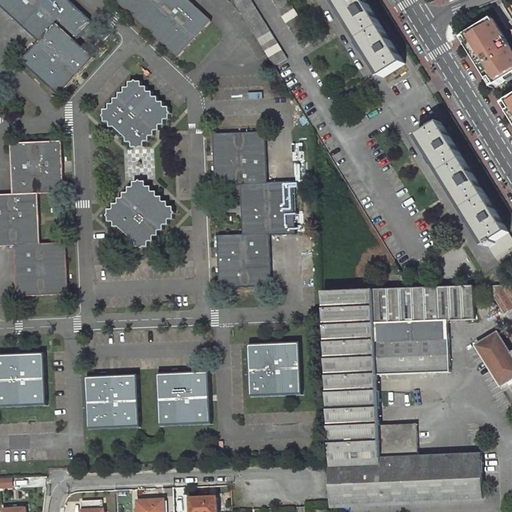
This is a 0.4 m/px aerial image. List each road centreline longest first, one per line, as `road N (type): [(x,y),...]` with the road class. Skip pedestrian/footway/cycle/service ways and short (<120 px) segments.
road 1 (residential): [(133,41),(192,95),(202,317)]
road 2 (residential): [(53,511),(59,492),(85,481),(273,474),(297,482)]
road 3 (residential): [(80,124),(87,322)]
road 4 (residential): [(310,431),(226,434),(222,347)]
road 5 (tertiary): [(423,21),(511,166)]
road 6 (residential): [(0,443),(75,439),(73,354)]
road 7 (residential): [(221,317),(295,314),(293,238)]
road 8 (residential): [(73,354),(222,347)]
